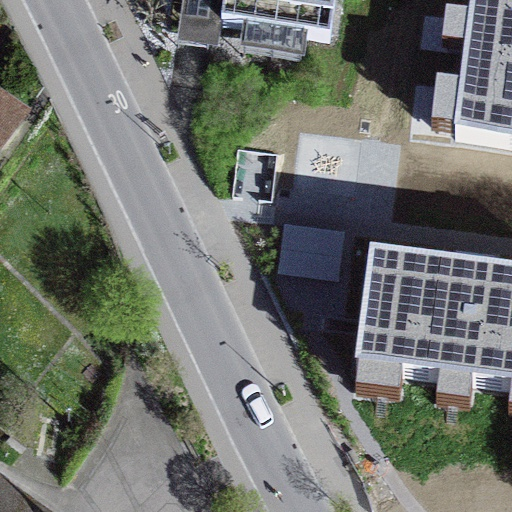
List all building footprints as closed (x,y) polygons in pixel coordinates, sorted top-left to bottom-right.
[(335,0),(225,0),(222,28),(329,43),(335,0)] [(511,0),(477,0),(459,142),(511,148),(511,0)] [(0,132),(12,115),(0,107),(0,132)] [(511,278),(373,261),(359,371),(511,390),(511,278)] [(26,511),(0,493),(0,511),(26,511)]
